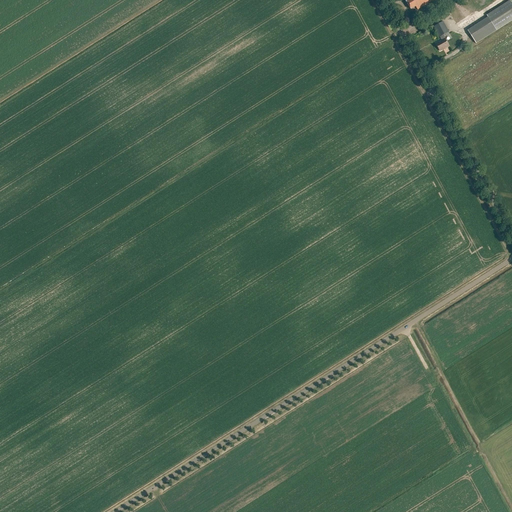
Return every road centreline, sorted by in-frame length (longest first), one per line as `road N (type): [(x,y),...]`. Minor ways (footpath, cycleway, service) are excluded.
road 1 (unclassified): [(114,511),(511,258)]
road 2 (unclassified): [(511,237),(384,0)]
